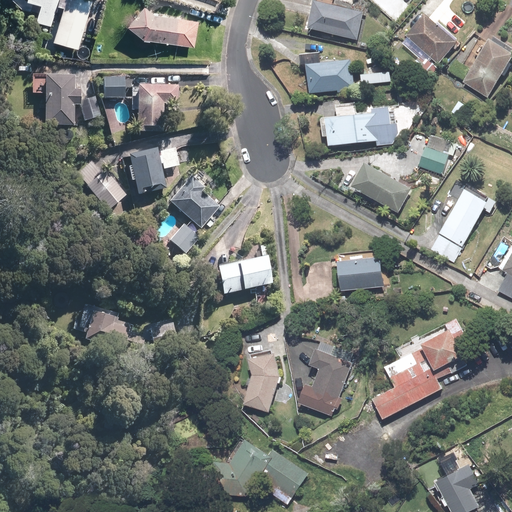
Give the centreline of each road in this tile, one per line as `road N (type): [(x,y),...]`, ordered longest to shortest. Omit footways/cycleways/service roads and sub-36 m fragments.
road 1 (unknown): [(271,185),(303,192),(511,307)]
road 2 (unknown): [(271,185),(286,307),(265,342)]
road 3 (residential): [(259,131),(238,66),(249,0)]
